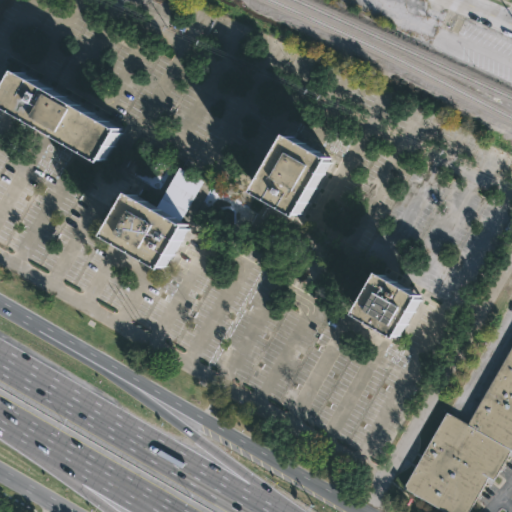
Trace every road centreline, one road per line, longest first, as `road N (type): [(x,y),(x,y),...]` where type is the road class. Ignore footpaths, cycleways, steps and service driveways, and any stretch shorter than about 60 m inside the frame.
road 1 (secondary): [(361,511),(0,304)]
road 2 (motorway): [(256,511),(0,362)]
road 3 (motorway): [(301,511),(99,362)]
road 4 (motorway): [(0,417),(164,511)]
road 5 (motorway): [(0,418),(111,511)]
